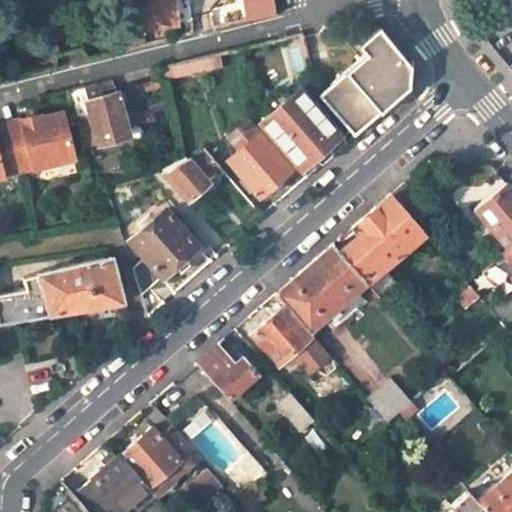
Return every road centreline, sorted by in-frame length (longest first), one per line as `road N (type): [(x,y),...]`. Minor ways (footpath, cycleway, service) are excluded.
road 1 (residential): [(467,77),(22,475),(12,511)]
road 2 (unclassified): [(309,16),(0,95)]
